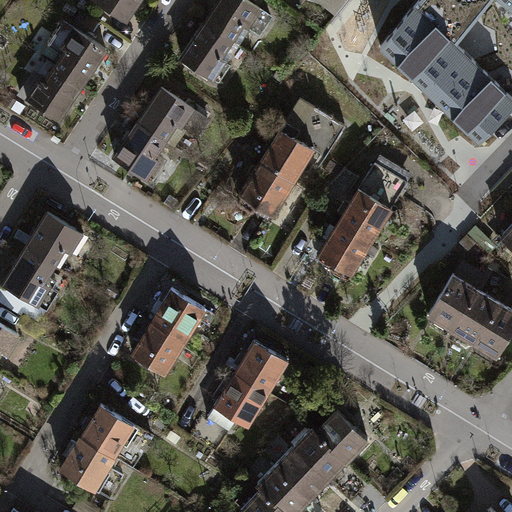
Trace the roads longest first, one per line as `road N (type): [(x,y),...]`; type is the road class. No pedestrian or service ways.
road 1 (residential): [(272,287),(484,415)]
road 2 (residential): [(181,0),(67,174)]
road 3 (residential): [(67,174),(223,271)]
road 4 (residential): [(397,511),(484,415)]
